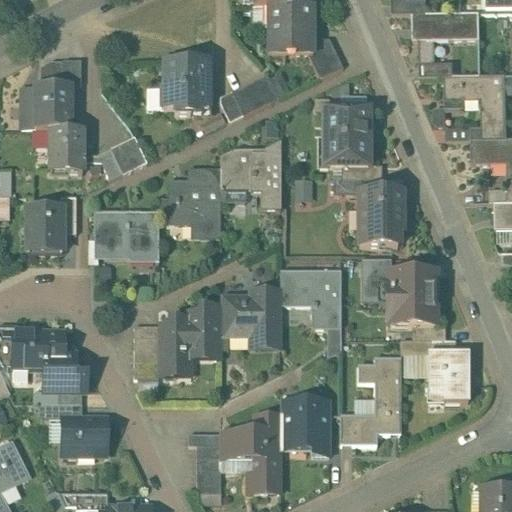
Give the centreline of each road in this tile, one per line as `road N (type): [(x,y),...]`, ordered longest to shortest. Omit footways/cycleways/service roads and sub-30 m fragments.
road 1 (residential): [(358,0),(511,370)]
road 2 (residential): [(0,303),(45,287),(73,292),(175,511)]
road 3 (residential): [(333,511),(511,426)]
